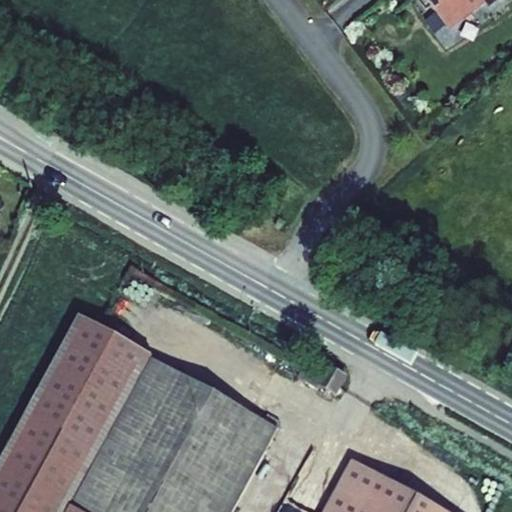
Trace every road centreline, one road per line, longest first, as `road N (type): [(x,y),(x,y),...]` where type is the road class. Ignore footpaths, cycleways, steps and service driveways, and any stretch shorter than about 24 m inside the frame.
road 1 (residential): [(273,290),(366,169),(375,138),(362,107),(282,0)]
road 2 (secondary): [(273,290),(511,422)]
road 3 (secondary): [(52,167),(273,290)]
road 4 (track): [(52,167),(0,285)]
